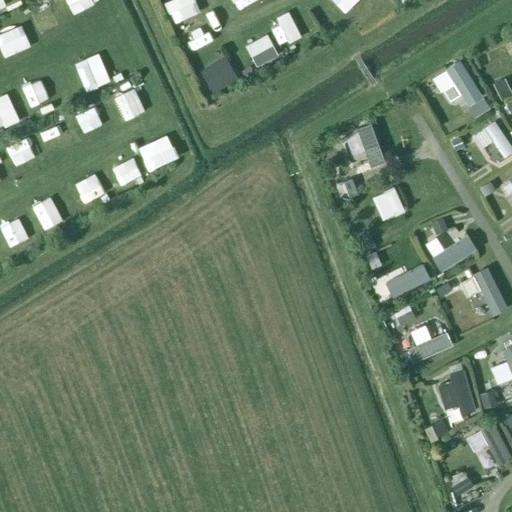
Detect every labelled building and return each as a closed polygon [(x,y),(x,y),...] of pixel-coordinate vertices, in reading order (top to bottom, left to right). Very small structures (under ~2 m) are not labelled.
[(66,0),(73,15),(96,5),(94,0),(66,0)] [(164,0),(173,22),(200,13),(195,0),(164,0)] [(232,0),(238,10),(257,0),(232,0)] [(334,0),(345,11),(355,0),(334,0)] [(30,15),(36,28),(59,15),(52,3),(30,15)] [(288,12),(268,23),(281,45),(301,34),(288,12)] [(18,23),(0,31),(0,42),(6,56),(29,45),(18,23)] [(52,39),(56,48),(80,39),(76,30),(52,39)] [(267,31),(245,41),(256,63),(277,52),(267,31)] [(224,52),(200,69),(214,89),(238,72),(224,52)] [(76,65),(86,86),(106,77),(96,56),(76,65)] [(471,119),(490,108),(461,57),(429,74),(440,92),(452,85),(471,119)] [(29,107),(48,98),(39,79),(20,87),(29,107)] [(133,86),(113,96),(126,120),(146,110),(133,86)] [(95,104),(75,110),(82,132),(102,126),(95,104)] [(370,162),(385,156),(370,118),(355,124),(370,162)] [(511,146),(496,118),(473,130),(481,145),(492,139),(503,158),(511,152),(511,146)] [(8,149),(17,173),(37,166),(28,142),(8,149)] [(143,167),(153,164),(148,145),(138,148),(143,167)] [(134,155),(112,162),(119,182),(140,176),(134,155)] [(67,187),(76,205),(85,201),(76,183),(67,187)] [(383,219),(405,210),(395,185),(372,194),(383,219)] [(36,203),(45,223),(63,215),(54,195),(36,203)] [(29,215),(13,223),(21,241),(38,233),(29,215)] [(443,215),(432,219),(436,233),(447,229),(443,215)] [(439,266),(470,247),(462,232),(430,251),(439,266)] [(388,295),(415,280),(407,267),(380,282),(388,295)] [(454,312),(461,327),(500,310),(493,294),(454,312)] [(406,344),(414,360),(451,341),(443,326),(406,344)] [(508,389),(511,387),(511,351),(497,357),(508,389)] [(440,377),(444,415),(459,413),(458,402),(470,401),(466,364),(447,366),(448,376),(440,377)] [(473,447),(485,441),(495,461),(511,453),(492,419),(465,433),(473,447)] [(453,484),(457,494),(476,487),(472,478),(453,484)]
